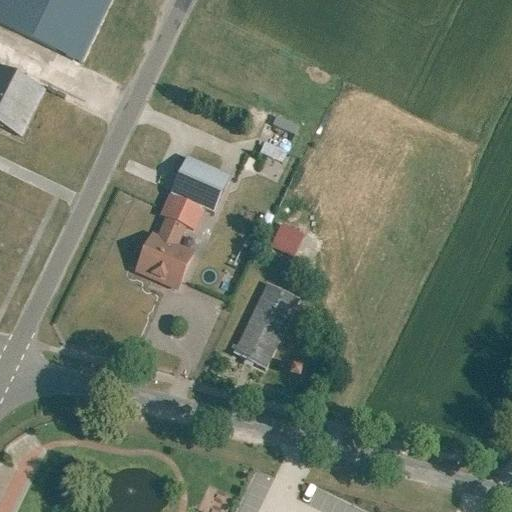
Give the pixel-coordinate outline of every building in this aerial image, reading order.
[(107,0),(0,0),(0,27),(77,64),(107,0)] [(43,90),(0,70),(0,128),(21,138),(43,90)] [(257,147),(255,154),(264,157),(259,173),(278,178),(285,156),(257,147)] [(226,178),(185,161),(170,196),(211,214),(226,178)] [(192,234),(201,213),(167,199),(159,220),(162,221),(183,230),(192,234)] [(155,238),(176,247),(183,230),(162,221),(155,238)] [(303,236),(279,226),(270,247),(294,257),(303,236)] [(155,238),(150,236),(134,274),(179,292),(195,255),(176,247),(155,238)] [(299,301),(265,285),(232,354),(265,370),(299,301)] [(298,368),(287,365),(283,378),(295,381),(298,368)]
